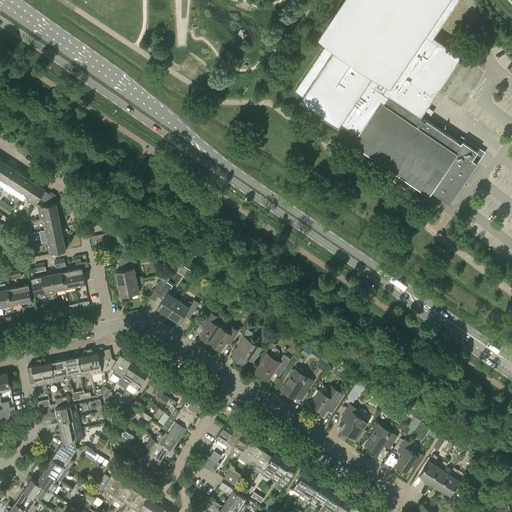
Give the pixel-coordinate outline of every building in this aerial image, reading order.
[(390,94),(422,116),(424,112),(427,114),(430,111),(432,107),(429,105),(438,92),(462,55),(434,36),(458,0),(346,0),(322,37),(328,41),(295,90),(303,96),(301,100),(339,126),(342,122),(344,123),(347,125),(360,134),(381,103),(383,104),(390,94)] [(463,141),(461,143),(422,116),(390,94),(383,104),(381,103),(360,134),(355,141),(399,171),(392,180),(423,201),(425,199),(431,190),(450,203),(477,163),(472,159),(478,151),(463,141)] [(5,163),(0,170),(0,178),(7,183),(15,169),(5,163)] [(15,169),(7,183),(16,189),(25,176),(15,169)] [(25,198),(35,182),(25,176),(16,189),(26,195),(25,198)] [(25,198),(38,206),(39,210),(50,194),(50,193),(45,190),(46,189),(35,182),(25,198)] [(50,194),(39,210),(40,218),(58,214),(56,202),(54,203),(54,199),(56,195),(51,191),(50,193),(50,194)] [(7,203),(4,208),(10,211),(13,207),(8,204),(7,203)] [(23,223),(26,218),(20,214),(17,219),(23,223)] [(45,229),(61,226),(58,214),(40,218),(43,218),(45,229)] [(5,222),(1,228),(5,230),(9,225),(5,222)] [(48,241),(63,238),(61,226),(45,229),(48,241)] [(111,232),(114,242),(120,241),(118,230),(111,232)] [(109,232),(103,233),(105,245),(111,244),(109,232)] [(105,245),(103,233),(97,234),(99,246),(105,245)] [(93,248),(99,246),(97,234),(91,236),(93,248)] [(66,250),(63,238),(48,241),(50,253),(66,250)] [(36,245),(29,246),(31,257),(36,256),(35,252),(37,252),(36,245)] [(135,268),(136,268),(135,261),(120,264),(122,271),(115,272),(117,283),(137,279),(135,268)] [(77,268),(72,269),(75,286),(86,284),(82,267),(77,268)] [(75,286),(72,269),(62,271),(65,288),(75,286)] [(65,288),(62,271),(52,273),(55,290),(65,288)] [(55,290),(52,273),(42,275),(45,292),(55,290)] [(35,294),(45,292),(42,275),(31,277),(35,294)] [(160,293),(167,282),(166,282),(162,278),(161,278),(154,289),(155,290),(158,292),(160,293)] [(137,280),(137,279),(117,283),(120,296),(140,292),(138,284),(144,283),(143,279),(137,280)] [(173,285),(167,281),(167,282),(160,293),(159,293),(165,297),(157,308),(168,315),(178,299),(168,292),(173,285)] [(29,284),(18,286),(22,303),(32,301),(29,284)] [(8,288),(12,305),(22,303),(18,286),(8,288)] [(0,289),(0,297),(2,307),(12,305),(8,288),(0,289)] [(189,301),(185,303),(178,299),(168,315),(179,323),(186,312),(192,315),(200,303),(194,299),(192,302),(189,301)] [(200,335),(210,342),(221,326),(215,322),(219,316),(209,310),(202,321),(207,325),(200,335)] [(228,330),(221,326),(210,342),(221,349),(228,338),(231,340),(238,330),(231,325),(228,330)] [(248,358),(253,361),(262,348),(244,336),(231,355),(244,364),(248,358)] [(87,349),(92,373),(109,370),(105,349),(98,350),(98,351),(93,353),(92,348),(87,349)] [(116,369),(113,373),(121,378),(132,361),(120,353),(116,360),(112,357),(110,348),(105,349),(109,370),(112,366),(116,369)] [(79,355),(83,375),(92,373),(87,349),(83,349),(84,354),(79,355)] [(276,365),(283,370),(291,358),(283,354),(279,361),(268,353),(256,372),(267,379),(276,365)] [(83,375),(79,355),(65,358),(68,374),(69,378),(83,375)] [(40,358),(46,383),(55,381),(51,361),(46,362),(45,357),(40,358)] [(36,385),(46,383),(40,358),(36,359),(37,364),(32,365),(36,385)] [(68,374),(65,358),(51,361),(55,381),(65,379),(64,374),(68,374)] [(318,364),(318,367),(323,370),(327,364),(321,359),(318,364)] [(132,361),(121,378),(129,383),(143,362),(140,360),(137,364),(132,361)] [(143,362),(129,383),(130,384),(126,389),(129,391),(133,386),(138,389),(149,372),(144,369),(147,364),(143,362)] [(300,389),(305,392),(313,380),(295,369),(282,389),(294,397),(300,389)] [(0,371),(0,370),(0,390),(11,388),(8,372),(1,374),(0,371)] [(166,388),(152,378),(149,383),(163,393),(166,388)] [(357,381),(346,397),(353,402),(363,385),(357,381)] [(149,383),(148,384),(158,391),(155,395),(160,397),(163,393),(149,383)] [(327,408),(332,411),(344,393),(331,385),(325,393),(319,389),(310,402),(315,405),(312,409),(322,415),(327,408)] [(102,394),(106,397),(110,391),(103,386),(101,389),(102,394)] [(181,399),(178,403),(195,414),(203,402),(186,390),(186,391),(180,387),(175,395),(181,399)] [(50,405),(49,399),(37,401),(38,407),(50,405)] [(195,414),(178,403),(175,407),(171,405),(168,410),(172,412),(170,415),(187,426),(195,414)] [(59,422),(79,418),(77,408),(76,404),(71,405),(71,404),(56,408),(59,422)] [(342,429),(357,438),(368,421),(355,413),(357,409),(350,404),(342,416),(348,420),(342,429)] [(170,415),(162,427),(166,429),(179,438),(187,426),(170,415)] [(414,428),(419,419),(412,416),(408,425),(414,428)] [(56,432),(81,427),(79,418),(59,422),(60,427),(55,428),(56,432)] [(215,438),(224,443),(228,446),(239,429),(226,421),(215,438)] [(389,447),(396,436),(379,425),(366,444),(378,452),(383,443),(389,447)] [(83,437),(81,427),(56,432),(57,436),(62,435),(63,441),(75,439),(83,437)] [(171,450),(179,438),(166,429),(164,433),(160,431),(154,439),(168,449),(171,450)] [(228,446),(231,448),(239,454),(249,440),(251,437),(239,429),(228,446)] [(124,431),(122,435),(131,441),(134,436),(130,433),(129,434),(124,431)] [(128,446),(131,441),(122,435),(119,433),(116,438),(124,443),(128,446)] [(148,452),(161,460),(168,449),(154,439),(152,437),(146,445),(150,448),(148,452)] [(75,439),(63,441),(60,445),(73,453),(77,448),(75,439)] [(416,453),(415,453),(407,448),(411,443),(405,439),(398,450),(403,453),(396,464),(406,471),(411,464),(416,467),(424,455),(420,452),(419,452),(418,452),(417,452),(416,453)] [(252,460),(261,447),(249,440),(239,454),(238,456),(246,462),(249,458),(252,460)] [(73,453),(60,445),(52,457),(69,468),(74,460),(70,457),(73,453)] [(264,470),(273,455),(261,447),(252,460),(256,463),(254,467),(262,472),(264,470)] [(87,448),(85,452),(94,458),(97,453),(93,450),(92,451),(87,448)] [(273,455),(264,470),(272,475),(286,454),(282,451),(279,456),(275,452),(273,455)] [(153,473),(161,460),(148,452),(145,456),(141,453),(136,461),(149,470),(153,473)] [(199,463),(204,466),(210,456),(205,453),(199,463)] [(425,479),(423,482),(428,485),(439,466),(433,463),(438,456),(433,453),(429,460),(419,475),(425,479)] [(286,454),(272,475),(280,480),(278,484),(283,487),(296,467),(286,460),(289,456),(286,454)] [(105,466),(108,460),(101,455),(97,460),(105,466)] [(127,456),(124,459),(146,473),(149,470),(136,461),(127,456)] [(210,456),(204,466),(209,470),(215,460),(210,456)] [(69,468),(52,457),(44,469),(57,478),(60,474),(63,477),(69,468)] [(220,463),(215,460),(209,470),(214,473),(220,463)] [(433,489),(438,491),(440,488),(449,473),(443,469),(448,463),(443,460),(439,466),(428,485),(430,482),(436,485),(433,489)] [(449,473),(440,488),(446,492),(443,495),(448,498),(460,480),(453,476),(458,469),(453,467),(449,473)] [(236,485),(239,481),(243,475),(231,468),(224,478),(236,485)] [(48,489),(53,493),(61,480),(57,478),(44,469),(36,481),(48,489)] [(293,488),(301,494),(315,473),(311,471),(308,475),(304,472),(293,488)] [(105,493),(113,498),(124,481),(112,473),(110,476),(105,473),(96,486),(97,487),(103,487),(103,486),(107,489),(105,493)] [(318,475),(315,473),(301,494),(305,497),(304,499),(305,502),(306,503),(320,482),(315,479),(318,475)] [(39,495),(43,497),(48,489),(36,481),(31,478),(23,490),(36,499),(39,495)] [(127,502),(136,489),(124,481),(113,498),(121,504),(124,500),(127,502)] [(231,493),(226,501),(242,511),(248,504),(244,501),(246,497),(234,489),(222,481),(218,487),(227,492),(227,491),(231,493)] [(323,503),(332,490),(320,482),(306,503),(309,504),(311,501),(317,505),(320,501),(323,503)] [(133,511),(138,511),(148,497),(136,489),(127,502),(131,505),(129,509),(133,511)] [(36,499),(23,490),(15,502),(30,511),(33,511),(38,505),(34,502),(36,499)] [(327,511),(334,511),(344,498),(332,490),(323,503),(319,510),(322,511),(324,511),(325,510),(327,511)] [(148,497),(138,511),(149,511),(159,498),(155,496),(152,500),(148,497)] [(159,498),(149,511),(161,511),(164,508),(160,505),(162,501),(159,498)] [(352,511),(356,506),(344,498),(334,511),(352,511)] [(210,503),(224,511),(242,511),(226,501),(222,506),(213,499),(210,503)] [(6,507),(13,511),(30,511),(15,502),(12,506),(8,504),(6,507)] [(359,502),(356,506),(352,511),(369,511),(371,510),(359,502)] [(224,511),(210,503),(208,506),(216,511),(224,511)]
